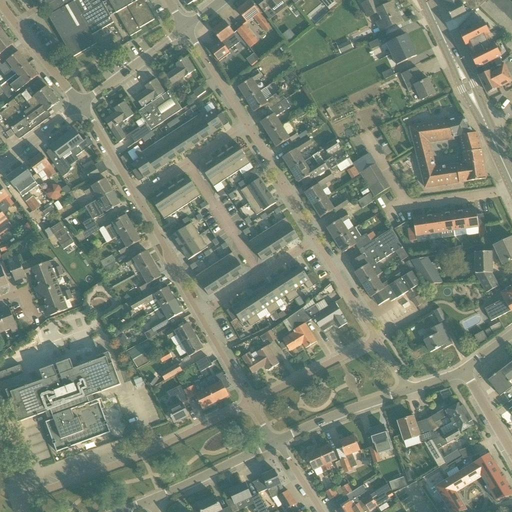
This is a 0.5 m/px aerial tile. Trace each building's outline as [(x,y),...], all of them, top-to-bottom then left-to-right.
[(92,35),(114,23),(110,17),(104,6),(106,5),(105,2),(104,3),(103,2),(102,2),(100,0),(94,0),(90,3),(88,0),(45,0),(47,1),(46,2),(47,2),(48,4),(48,5),(54,13),(49,16),(73,58),(97,44),(92,35)] [(117,13),(125,28),(130,37),(141,30),(140,28),(155,20),(143,0),(108,0),(109,0),(109,1),(110,0),(117,13),(116,13),(117,13)] [(276,15),(272,10),(284,1),(283,0),(254,0),(265,13),(270,20),(276,15)] [(302,0),(300,0),(295,4),(299,9),(305,4),(302,0)] [(336,4),(332,0),(321,0),(329,9),(336,4)] [(377,13),(381,20),(376,22),(380,32),(402,22),(398,13),(396,14),(391,3),(380,8),(376,0),(370,0),(362,4),(368,17),(377,13)] [(478,0),(476,2),(475,0),(442,0),(447,8),(446,8),(453,20),(473,10),(473,11),(479,8),(478,8),(487,0),(478,0)] [(497,0),(494,4),(499,8),(506,0),(497,0)] [(511,3),(508,0),(506,0),(499,8),(503,13),(511,3)] [(240,9),(238,11),(247,22),(253,17),(265,32),(270,28),(258,13),(259,13),(250,2),(245,5),(243,5),(240,7),(240,9)] [(511,3),(503,13),(508,17),(511,12),(511,3)] [(481,66),(484,71),(485,74),(503,64),(500,57),(501,57),(494,43),(492,44),(487,35),(489,34),(483,21),(470,27),(470,26),(465,28),(466,29),(460,32),(466,46),(468,45),(473,54),(471,55),(477,68),(481,66)] [(233,46),(234,45),(239,41),(233,33),(225,22),(213,31),(220,41),(209,49),(219,62),(230,53),(223,43),(228,39),(233,46)] [(258,42),(245,25),(237,31),(250,48),(258,42)] [(291,31),(284,36),(290,44),(297,39),(291,31)] [(398,31),(385,37),(393,54),(413,45),(408,35),(398,39),(395,33),(398,32),(398,31)] [(13,45),(4,32),(0,35),(0,60),(0,59),(0,53),(1,53),(2,53),(13,45)] [(102,53),(116,45),(112,37),(98,45),(102,53)] [(349,41),(337,47),(341,54),(353,48),(349,41)] [(284,42),(278,46),(281,51),(287,47),(284,42)] [(414,65),(413,65),(411,66),(408,60),(418,55),(413,45),(393,54),(401,71),(414,65)] [(0,66),(0,68),(1,70),(3,73),(12,66),(16,72),(28,64),(19,52),(7,61),(0,66)] [(249,65),(258,61),(254,53),(245,58),(249,65)] [(178,68),(166,76),(172,84),(171,85),(175,92),(184,86),(180,80),(184,77),(185,78),(195,70),(186,57),(176,64),(178,68)] [(38,76),(28,64),(16,72),(0,85),(0,94),(0,95),(4,92),(9,98),(38,76)] [(490,92),(511,81),(504,64),(503,64),(485,74),(479,76),(486,90),(486,91),(486,92),(487,93),(489,93),(490,93),(490,92)] [(421,100),(435,94),(428,79),(423,81),(417,68),(401,75),(409,93),(416,90),(421,100)] [(262,77),(261,77),(258,71),(250,76),(252,79),(239,87),(247,100),(260,91),(255,81),(262,77)] [(182,110),(170,91),(165,94),(156,79),(145,86),(148,90),(136,98),(143,109),(139,112),(147,123),(151,130),(182,110)] [(36,96),(30,87),(0,110),(0,124),(10,138),(15,134),(20,140),(52,116),(48,111),(59,102),(48,87),(36,96)] [(202,87),(194,93),(197,98),(206,92),(202,87)] [(266,87),(260,91),(247,100),(254,112),(268,104),(271,109),(286,99),(282,93),(278,96),(276,94),(272,97),(266,87)] [(286,99),(271,109),(274,114),(261,122),(269,135),(282,126),(276,117),(286,110),(291,108),(286,99)] [(134,116),(125,102),(114,109),(117,112),(105,120),(120,143),(126,138),(118,125),(123,121),(124,122),(134,116)] [(204,108),(199,111),(214,133),(224,127),(217,116),(213,110),(208,114),(204,108)] [(202,141),(214,133),(199,111),(201,114),(189,122),(202,141)] [(454,138),(459,137),(467,135),(469,142),(479,141),(477,133),(473,134),(464,117),(448,121),(454,138)] [(454,139),(454,138),(448,121),(434,123),(438,142),(454,139)] [(189,122),(177,129),(190,149),(202,141),(189,122)] [(284,124),(288,133),(293,131),(289,122),(284,124)] [(142,139),(147,135),(152,132),(151,130),(147,123),(129,135),(135,144),(142,139)] [(429,143),(438,142),(434,123),(410,126),(414,145),(429,143)] [(288,136),(282,126),(269,135),(277,147),(290,139),(291,141),(299,136),(295,131),(288,136)] [(63,138),(72,150),(76,156),(92,145),(87,139),(84,141),(75,129),(63,138)] [(178,156),(190,149),(177,129),(165,137),(178,156)] [(459,137),(464,153),(463,153),(465,164),(483,162),(482,150),(479,141),(469,142),(467,135),(459,137)] [(166,164),(178,156),(165,137),(154,145),(166,164)] [(72,150),(63,138),(51,147),(53,149),(60,159),(54,163),(63,177),(68,174),(64,168),(78,158),(76,156),(72,150)] [(283,157),(291,170),(304,162),(298,152),(312,143),(309,138),(295,147),(296,149),(283,157)] [(432,156),(429,143),(414,145),(419,164),(434,162),(432,156)] [(225,152),(238,172),(250,164),(238,144),(225,152)] [(154,172),(166,164),(154,145),(142,152),(140,150),(154,172)] [(144,178),(154,172),(140,150),(135,153),(139,159),(134,162),(138,168),(144,178)] [(225,152),(213,160),(226,179),(238,172),(225,152)] [(318,153),(304,162),(291,170),(290,171),(290,172),(290,174),(291,175),(292,176),(293,176),(294,176),(299,183),(312,174),(314,179),(331,168),(331,169),(336,166),(349,158),(347,154),(335,162),(332,157),(324,162),(318,153)] [(50,166),(41,154),(29,163),(38,175),(44,171),(49,178),(56,174),(50,166)] [(349,158),(336,166),(341,173),(354,165),(349,158)] [(214,187),(226,179),(213,160),(201,168),(214,187)] [(437,186),(435,168),(434,162),(419,164),(425,188),(437,186)] [(486,179),(483,162),(465,164),(467,182),(486,179)] [(360,173),(375,197),(390,188),(376,164),(360,173)] [(460,165),(449,166),(452,184),(467,182),(465,164),(460,165)] [(100,175),(95,165),(85,171),(90,180),(100,175)] [(31,176),(24,166),(8,178),(15,187),(31,176)] [(449,166),(435,168),(437,186),(452,184),(449,166)] [(356,179),(360,176),(355,167),(350,170),(356,179)] [(305,193),(313,205),(326,197),(322,191),(327,188),(325,184),(334,178),(329,171),(315,180),(318,184),(305,193)] [(189,204),(201,196),(188,176),(176,184),(189,204)] [(268,191),(260,178),(241,191),(249,203),(268,191)] [(94,190),(99,199),(113,192),(105,179),(92,187),(91,185),(83,190),(86,195),(94,190)] [(164,192),(177,211),(189,204),(176,184),(164,192)] [(0,234),(11,226),(3,215),(8,211),(8,208),(14,204),(8,196),(0,185),(0,234)] [(48,189),(47,195),(50,199),(56,200),(61,197),(62,191),(58,186),(52,185),(48,189)] [(31,191),(22,197),(33,212),(41,207),(34,197),(35,196),(31,191)] [(249,203),(257,216),(276,203),(268,191),(249,203)] [(120,205),(116,197),(117,197),(117,196),(115,193),(114,192),(113,193),(113,192),(99,199),(91,204),(99,218),(108,214),(107,212),(120,205)] [(152,200),(164,220),(177,211),(164,192),(152,200)] [(369,195),(358,202),(362,208),(373,202),(369,195)] [(336,212),(344,207),(349,204),(345,197),(331,206),(326,197),(313,205),(321,218),(334,210),(336,212)] [(463,211),(466,229),(478,227),(480,239),(487,238),(485,225),(479,226),(476,209),(463,211)] [(454,231),(466,229),(463,211),(451,213),(454,231)] [(327,228),(335,240),(348,232),(342,222),(350,218),(347,212),(339,217),(340,220),(327,228)] [(441,232),(454,231),(451,213),(438,215),(441,232)] [(112,240),(120,236),(134,228),(133,227),(134,226),(134,225),(132,222),(131,222),(130,222),(126,215),(113,222),(112,221),(104,225),(112,240)] [(429,234),(441,232),(438,215),(426,217),(429,234)] [(416,236),(429,234),(426,217),(413,218),(415,228),(409,229),(410,241),(417,240),(416,236)] [(87,231),(97,225),(93,218),(83,223),(87,230),(87,231)] [(286,246),(298,238),(286,218),(274,226),(286,246)] [(200,235),(192,223),(186,226),(172,236),(180,248),(200,235)] [(87,231),(87,230),(83,233),(86,238),(100,230),(97,225),(87,231)] [(274,226),(262,234),(274,253),(286,246),(274,226)] [(134,228),(120,236),(125,245),(117,249),(121,255),(129,250),(127,248),(141,241),(134,228)] [(355,228),(348,232),(335,240),(343,253),(356,245),(359,250),(372,242),(367,234),(361,237),(355,228)] [(391,230),(372,242),(359,250),(362,255),(349,263),(353,269),(355,268),(357,271),(355,272),(363,285),(376,277),(382,273),(376,264),(396,252),(401,261),(408,257),(391,230)] [(262,261),(274,253),(262,234),(250,242),(249,242),(262,261)] [(200,235),(180,248),(188,260),(208,248),(200,235)] [(502,265),(511,259),(511,237),(493,246),(493,247),(494,246),(502,264),(502,265)] [(141,272),(154,264),(147,251),(133,259),(132,257),(125,261),(128,267),(136,263),(141,272)] [(475,264),(476,274),(485,293),(499,286),(495,280),(492,273),(492,269),(492,252),(475,253),(475,258),(469,258),(470,264),(475,264)] [(232,253),(220,261),(233,280),(245,272),(232,253)] [(112,255),(100,262),(104,269),(116,262),(112,255)] [(23,269),(22,265),(18,256),(13,258),(14,262),(9,264),(15,281),(26,277),(25,274),(23,269)] [(427,257),(411,260),(410,260),(426,285),(443,283),(427,257)] [(221,288),(233,280),(220,261),(208,269),(221,288)] [(49,262),(40,265),(36,267),(27,270),(28,273),(33,271),(37,280),(54,274),(49,262)] [(119,269),(116,262),(104,269),(107,275),(119,269)] [(162,277),(154,264),(141,272),(146,281),(138,285),(141,291),(149,286),(148,284),(162,277)] [(299,264),(289,270),(300,287),(305,284),(308,289),(313,286),(307,276),(299,264)] [(208,269),(196,277),(208,296),(221,288),(208,269)] [(375,300),(378,306),(389,299),(391,302),(397,298),(397,299),(419,285),(415,279),(416,278),(411,272),(409,273),(406,269),(381,285),(376,277),(363,285),(373,301),(375,300)] [(300,287),(289,270),(280,277),(294,299),(299,296),(295,290),(300,287)] [(54,274),(37,280),(39,286),(33,289),(32,289),(34,295),(58,286),(54,274)] [(280,277),(270,283),(281,299),(286,296),(289,302),(294,299),(280,277)] [(281,299),(270,283),(260,289),(275,311),(280,308),(276,302),(281,299)] [(58,286),(34,295),(37,301),(44,298),(46,304),(63,297),(58,286)] [(504,299),(490,306),(485,309),(491,321),(510,311),(511,312),(511,311),(511,289),(510,286),(505,289),(506,290),(501,293),(504,299)] [(146,305),(150,303),(155,311),(161,308),(175,300),(167,287),(154,295),(151,289),(123,305),(128,313),(145,304),(146,305)] [(260,289),(251,295),(261,312),(266,308),(270,314),(275,311),(260,289)] [(251,295),(241,301),(256,324),(260,321),(257,315),(261,312),(251,295)] [(46,304),(48,310),(41,313),(44,319),(51,316),(68,309),(63,297),(46,304)] [(299,297),(294,301),(299,307),(304,304),(299,297)] [(413,300),(417,307),(422,304),(417,297),(413,300)] [(182,313),(175,300),(161,308),(167,317),(160,321),(159,321),(150,326),(154,332),(170,322),(169,320),(182,313)] [(303,308),(309,319),(310,319),(311,320),(314,318),(315,321),(314,321),(315,323),(316,323),(320,328),(321,327),(324,331),(331,327),(332,327),(330,323),(334,321),(336,324),(339,328),(347,323),(342,314),(335,303),(328,307),(319,312),(316,306),(312,300),(303,308)] [(256,324),(241,301),(231,308),(238,318),(242,324),(247,321),(251,327),(256,324)] [(283,340),(284,342),(287,347),(290,351),(299,346),(298,344),(302,342),(303,344),(306,349),(317,342),(306,323),(305,324),(304,322),(309,319),(303,308),(286,320),(287,321),(290,319),(295,327),(293,328),(295,332),(291,335),(283,340)] [(441,308),(433,312),(439,323),(446,320),(441,308)] [(11,329),(12,333),(18,330),(10,309),(0,312),(0,318),(5,331),(11,329)] [(182,344),(196,336),(188,323),(175,331),(174,329),(166,333),(169,339),(177,335),(182,344)] [(444,346),(445,348),(452,345),(441,324),(429,330),(432,336),(424,340),(431,352),(444,346)] [(276,340),(270,331),(260,337),(263,343),(268,340),(270,344),(276,340)] [(203,349),(196,336),(182,344),(187,352),(179,357),(183,363),(191,358),(190,357),(203,349)] [(149,361),(140,345),(128,352),(138,368),(149,361)] [(254,359),(250,353),(242,357),(253,374),(261,368),(261,367),(264,365),(268,371),(279,364),(268,346),(257,353),(259,356),(254,359)] [(169,351),(159,356),(163,362),(172,357),(169,351)] [(7,394),(18,423),(51,411),(54,419),(46,422),(57,452),(110,433),(98,400),(87,404),(85,398),(121,385),(110,356),(74,369),(70,359),(56,365),(57,367),(55,368),(54,366),(40,371),(43,380),(7,394)] [(207,357),(196,363),(201,372),(212,365),(207,357)] [(493,376),(488,380),(488,381),(489,380),(500,395),(500,396),(504,393),(507,397),(506,397),(509,402),(511,399),(511,385),(509,382),(511,379),(511,362),(496,374),(495,374),(493,376)] [(165,381),(168,379),(175,376),(182,372),(178,364),(161,373),(165,381)] [(8,370),(11,379),(24,374),(20,365),(8,370)] [(5,381),(11,379),(8,370),(1,372),(5,381)] [(229,396),(222,383),(222,382),(218,375),(212,379),(215,385),(209,389),(216,402),(229,396)] [(189,400),(196,396),(202,409),(216,402),(209,389),(199,394),(195,385),(184,391),(189,400)] [(168,410),(175,423),(189,416),(182,403),(187,400),(181,387),(168,393),(174,407),(168,410)] [(149,389),(138,392),(140,402),(152,399),(149,389)] [(434,433),(440,429),(436,423),(448,415),(453,422),(468,413),(464,405),(462,406),(460,403),(446,411),(445,409),(427,419),(427,420),(426,420),(434,433)] [(154,404),(147,406),(149,416),(157,414),(154,404)] [(434,444),(438,449),(453,440),(455,438),(457,439),(460,437),(460,436),(461,435),(460,433),(473,425),(471,421),(473,420),(468,413),(453,422),(440,429),(434,433),(438,439),(432,440),(434,444)] [(438,439),(434,433),(426,420),(427,420),(427,419),(427,420),(426,420),(427,424),(417,427),(413,416),(406,418),(397,421),(403,439),(411,436),(412,439),(419,437),(421,444),(431,441),(432,440),(438,439)] [(392,437),(388,439),(383,425),(369,430),(374,444),(375,446),(369,448),(374,464),(386,460),(384,455),(379,456),(378,452),(390,448),(395,447),(392,437)] [(341,461),(344,470),(345,473),(352,471),(351,468),(356,466),(352,454),(359,451),(354,436),(340,441),(345,456),(346,456),(347,458),(341,461)] [(434,444),(427,448),(432,456),(439,452),(438,449),(434,444)] [(330,445),(318,450),(330,475),(334,473),(332,469),(329,463),(336,459),(330,445)] [(470,447),(459,451),(463,457),(464,458),(475,454),(472,451),(471,448),(470,447)] [(321,467),(323,473),(325,477),(330,475),(318,450),(307,456),(314,470),(321,467)] [(474,465),(436,486),(450,511),(456,511),(463,510),(452,491),(479,475),(480,477),(483,476),(489,486),(486,488),(494,501),(511,496),(511,492),(490,453),(472,463),(474,465)] [(442,457),(435,462),(439,468),(446,464),(442,457)] [(275,470),(262,476),(272,499),(277,496),(286,510),(294,505),(296,504),(288,490),(284,493),(281,484),(275,470)] [(259,498),(253,501),(248,489),(245,490),(243,484),(229,490),(232,498),(228,500),(232,511),(234,511),(254,504),(256,509),(263,506),(259,498)] [(346,495),(346,496),(353,492),(348,484),(341,489),(345,496),(346,495)] [(388,484),(374,493),(378,498),(385,493),(391,489),(388,484)] [(355,511),(374,501),(374,500),(370,496),(360,502),(357,497),(366,492),(362,486),(355,491),(353,492),(346,496),(349,500),(340,506),(341,508),(336,511),(355,511)] [(333,490),(333,488),(326,492),(330,500),(339,495),(336,489),(333,490)] [(374,500),(374,501),(355,511),(365,511),(368,510),(369,511),(377,506),(388,499),(385,493),(378,498),(374,500)] [(223,511),(216,497),(210,499),(206,501),(207,501),(205,502),(204,500),(200,502),(200,504),(198,505),(201,511),(223,511)]
